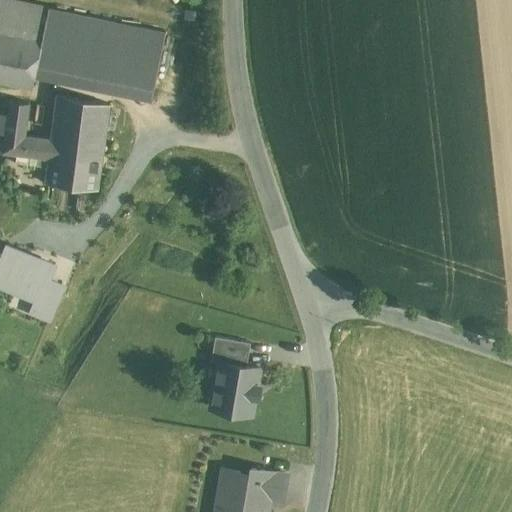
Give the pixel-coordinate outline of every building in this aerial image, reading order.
[(48,8),(9,0),(0,0),(0,32),(41,41),(48,8)] [(166,32),(48,8),(41,41),(37,64),(154,89),(166,32)] [(41,41),(0,32),(0,82),(31,89),(37,64),(41,41)] [(160,63),(176,68),(183,42),(166,38),(160,63)] [(109,105),(57,94),(49,140),(47,152),(102,161),(109,105)] [(27,105),(8,102),(6,116),(0,115),(0,134),(3,135),(1,152),(46,158),(47,152),(49,140),(23,136),(27,105)] [(102,161),(47,152),(46,158),(42,182),(51,184),(46,211),(94,218),(102,161)] [(71,264),(49,261),(45,282),(68,286),(71,264)] [(250,342),(215,335),(211,360),(219,362),(219,361),(246,365),(250,342)] [(246,365),(219,361),(219,362),(212,406),(251,413),(254,396),(257,397),(259,385),(256,384),(259,368),(246,365)] [(250,478),(240,476),(240,471),(223,468),(215,511),(266,511),(268,508),(264,507),(266,496),(282,499),(286,474),(252,468),(250,478)]
